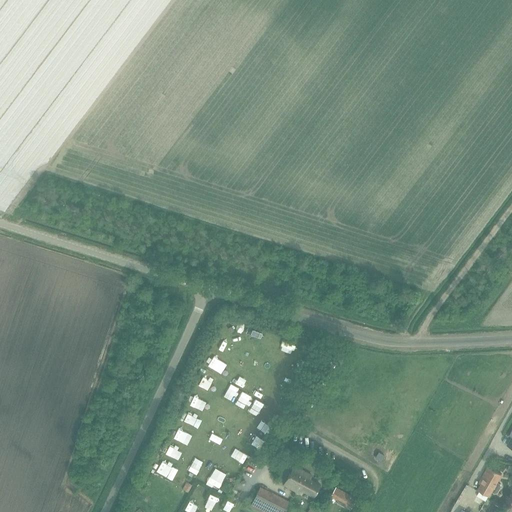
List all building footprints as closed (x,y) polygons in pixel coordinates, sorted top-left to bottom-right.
[(54,165),(68,175),(104,124),(99,121),(96,125),(87,119),(54,165)] [(129,137),(100,181),(115,190),(137,156),(130,153),(137,142),(129,137)] [(76,172),(89,182),(109,156),(96,147),(76,172)] [(123,185),(135,195),(159,166),(148,156),(123,185)] [(145,195),(159,205),(177,180),(170,176),(176,168),(168,163),(145,195)] [(180,212),(195,195),(190,191),(199,180),(191,174),(168,201),(180,212)] [(219,200),(213,196),(217,190),(209,184),(192,210),(207,219),(219,200)] [(370,253),(378,239),(369,234),(352,264),(358,267),(367,251),(370,253)] [(443,245),(430,235),(420,247),(433,257),(443,245)] [(398,239),(380,260),(392,271),(410,250),(398,239)] [(333,246),(332,258),(347,261),(348,253),(346,253),(347,247),(333,246)] [(461,259),(447,249),(438,263),(451,272),(461,259)] [(208,396),(213,386),(204,381),(199,392),(208,396)] [(202,409),(205,404),(197,401),(195,407),(202,409)] [(242,471),(247,461),(236,455),(231,465),(242,471)] [(375,466),(381,468),(383,462),(377,459),(375,466)] [(197,482),(201,470),(193,466),(188,478),(197,482)] [(294,466),(284,485),(301,495),(303,491),(314,497),(320,485),(310,480),(311,476),(294,466)] [(480,491),(477,497),(486,501),(489,496),(489,497),(502,475),(489,467),(483,477),(485,479),(478,490),(480,491)] [(163,468),(159,475),(165,479),(169,471),(163,468)] [(214,480),(209,490),(219,495),(224,485),(214,480)] [(260,487),(251,505),(265,511),(283,511),(289,502),(260,487)] [(331,497),(352,509),(357,500),(336,489),(331,497)] [(204,511),(205,511),(216,511),(220,506),(210,501),(204,511)] [(311,511),(322,511),(325,508),(317,503),(311,511)]
